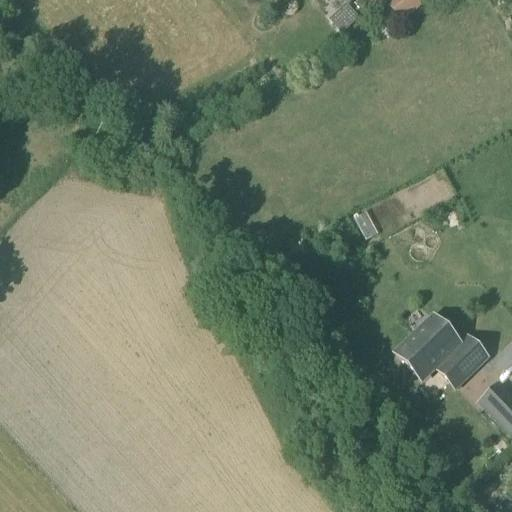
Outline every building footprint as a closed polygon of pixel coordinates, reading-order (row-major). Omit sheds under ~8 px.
[(339,0),(347,8),(355,0),(339,0)] [(410,28),(430,11),(419,0),(414,0),(398,15),(410,28)] [(328,24),(338,36),(356,20),(346,8),(328,24)] [(467,338),(456,348),(431,322),(392,360),(418,386),(433,371),(456,394),(489,361),(467,338)] [(506,442),(511,436),(511,409),(492,387),(472,405),(506,442)]
